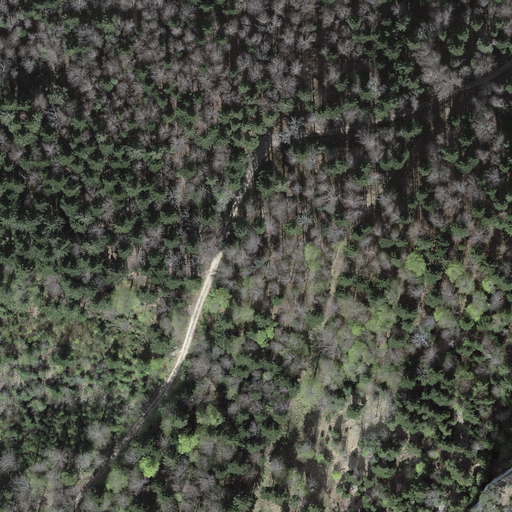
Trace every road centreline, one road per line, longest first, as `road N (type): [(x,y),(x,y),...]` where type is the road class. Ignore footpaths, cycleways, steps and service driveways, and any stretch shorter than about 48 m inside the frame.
road 1 (track): [(61,511),(144,421),(187,354),(236,206),(273,142),(356,126),(511,63)]
road 2 (track): [(0,257),(68,57)]
road 3 (track): [(346,248),(381,190),(470,86)]
